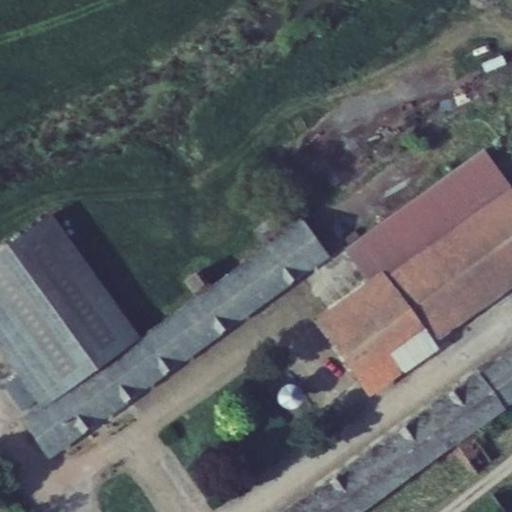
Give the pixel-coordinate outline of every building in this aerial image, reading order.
[(297,155),(312,178),(339,160),(323,137),(297,155)] [(59,394),(44,404),(67,438),(326,268),(352,308),(337,319),(378,380),(452,330),(461,345),(511,311),(511,164),(354,262),(326,219),(238,277),(223,287),(164,325),(71,386),(59,394)] [(81,201),(0,253),(0,277),(71,386),(164,325),(81,201)] [(213,271),(223,287),(238,277),(228,262),(213,271)] [(183,277),(191,292),(206,285),(199,269),(183,277)] [(71,386),(0,277),(0,304),(59,394),(71,386)] [(464,349),(461,345),(452,330),(378,380),(390,399),(464,349)] [(318,391),(300,374),(295,378),(291,384),(289,392),(292,401),(296,407),(303,410),(311,410),(320,407),(314,396),(318,391)] [(305,511),(375,511),(477,444),(511,420),(511,413),(494,386),(305,511)] [(85,506),(88,511),(149,511),(160,505),(144,480),(131,489),(126,481),(85,506)]
